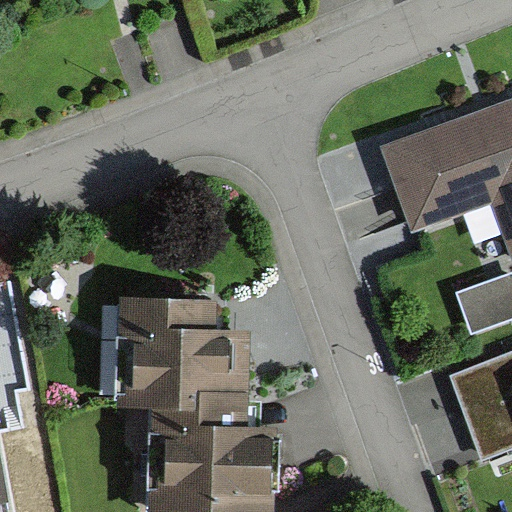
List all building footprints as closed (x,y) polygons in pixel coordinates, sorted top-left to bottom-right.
[(511,110),(392,152),(418,225),(509,194),(511,201),(511,110)] [(511,273),(459,292),(474,335),(511,322),(511,273)] [(117,391),(157,394),(202,396),(201,407),(239,410),(244,326),(210,324),(212,299),(123,294),(117,391)] [(511,366),(464,385),(493,464),(511,456),(511,366)] [(202,396),(157,394),(152,489),(209,492),(208,511),(261,511),(267,411),(239,410),(201,407),(202,396)]
